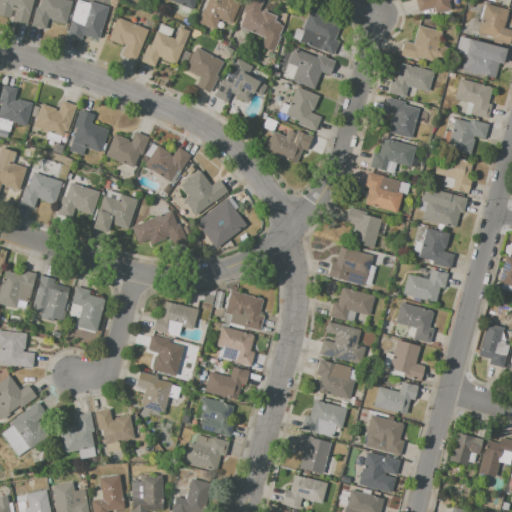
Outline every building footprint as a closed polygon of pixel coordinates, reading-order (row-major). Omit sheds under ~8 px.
[(0,0),(32,0),(26,27),(11,23),(14,11),(11,10),(9,18),(0,15),(0,0)] [(30,26),(45,30),(48,19),(50,19),(50,21),(65,25),(71,1),(67,0),(40,0),(38,8),(35,7),(30,26)] [(76,0),(87,3),(88,1),(107,7),(97,39),(82,35),(81,39),(66,35),(76,0)] [(195,0),(191,10),(167,0),(195,0)] [(234,0),(240,2),(231,24),(218,19),(214,29),(197,22),(202,9),(203,9),(206,0),(234,0)] [(246,0),(262,0),(258,11),(261,12),(261,11),(276,16),(267,39),(238,27),(244,13),(242,12),(246,0)] [(415,0),(418,11),(434,7),(436,14),(452,9),(449,0),(415,0)] [(484,4),(476,33),(494,37),(493,38),(508,42),(511,30),(503,28),(508,10),(484,4)] [(175,12),(178,5),(190,10),(187,17),(175,12)] [(297,40),(308,11),(322,17),(321,18),(340,26),(334,40),(338,42),(332,56),(298,42),(299,41),(297,40)] [(116,18),(147,30),(135,61),(120,56),(124,46),(108,40),(116,18)] [(181,23),(183,18),(190,21),(188,26),(181,23)] [(172,30),(169,36),(157,31),(160,24),(172,30)] [(139,62),(152,68),(157,56),(161,58),(161,59),(174,65),(189,31),(179,26),(173,39),(156,31),(149,45),(147,44),(139,62)] [(403,42),(399,56),(417,61),(418,58),(433,62),(434,60),(443,62),(447,48),(437,45),(441,32),(417,26),(412,44),(403,42)] [(459,37),(468,39),(464,55),(455,53),(459,37)] [(469,39),(461,69),(494,78),(497,64),(502,65),(506,48),(469,39)] [(195,47),(222,62),(215,75),(217,77),(209,93),(195,86),(199,78),(183,69),(195,47)] [(293,48),(315,57),(316,54),(336,62),(330,76),(320,73),(314,89),(292,80),(297,67),(296,67),(287,63),(293,48)] [(189,53),(184,63),(179,61),(184,50),(189,53)] [(236,58),(252,66),(247,76),(267,86),(261,97),(253,93),(247,103),(233,96),(234,95),(231,93),(226,102),(213,95),(222,79),(225,80),(236,58)] [(287,63),(296,67),(291,79),(282,76),(287,63)] [(390,78),(387,92),(404,97),(406,87),(427,92),(432,72),(399,63),(395,79),(390,78)] [(459,79),(454,99),(466,102),(474,104),(471,116),(487,121),(491,104),(487,103),(491,88),(459,79)] [(0,91),(2,85),(16,89),(13,100),(16,101),(17,99),(32,103),(26,127),(0,120),(0,105),(1,102),(0,101),(0,91)] [(296,87),(284,115),(298,121),(297,124),(314,131),(320,117),(310,113),(311,110),(312,110),(318,96),(317,96),(296,87)] [(387,98),(383,112),(393,115),(392,117),(391,117),(387,132),(411,138),(419,109),(403,105),(403,104),(404,102),(387,98)] [(61,101),(75,106),(66,132),(63,131),(61,137),(32,127),(40,104),(55,109),(55,110),(58,111),(61,101)] [(474,104),(471,116),(463,114),(466,102),(474,104)] [(278,111),(282,103),(288,105),(284,114),(278,111)] [(79,110),(93,115),(90,124),(107,130),(99,153),(71,143),(76,128),(73,127),(79,110)] [(261,128),(266,118),(275,122),(271,132),(261,128)] [(453,118),(446,148),(469,155),(473,139),(472,139),(473,136),(484,139),(488,124),(469,119),(469,122),(453,118)] [(272,131),(264,150),(296,163),(302,149),(306,151),(312,137),(296,130),(295,133),(287,130),(284,137),(272,131)] [(134,132),(148,137),(141,156),(137,155),(133,167),(104,157),(113,134),(128,139),(127,141),(130,142),(134,132)] [(44,139),(47,133),(60,138),(58,144),(44,139)] [(369,167),(392,173),(393,173),(395,163),(409,167),(414,147),(381,138),(377,154),(372,153),(369,167)] [(81,156),(68,151),(71,144),(84,149),(81,156)] [(177,147),(190,155),(179,172),(176,170),(168,182),(167,182),(143,167),(156,145),(169,153),(168,154),(171,156),(177,147)] [(0,147),(15,152),(12,163),(26,168),(18,193),(1,188),(0,191),(0,147)] [(439,154),(471,162),(467,180),(473,182),(470,194),(451,189),(454,180),(433,174),(439,154)] [(199,170),(211,185),(218,180),(227,191),(195,216),(182,201),(187,197),(179,186),(199,170)] [(32,173),(61,182),(54,206),(36,200),(33,209),(19,204),(25,186),(28,187),(32,173)] [(367,173),(363,186),(367,187),(363,203),(363,204),(396,213),(402,193),(396,191),(399,181),(367,173)] [(69,182),(99,192),(91,215),(73,209),(70,218),(56,213),(61,196),(65,197),(69,182)] [(102,195),(117,200),(119,194),(136,200),(127,229),(109,223),(106,233),(92,228),(102,195)] [(426,200),(421,220),(455,228),(459,213),(463,214),(467,199),(449,194),(446,205),(426,200)] [(230,195),(239,207),(235,210),(246,223),(227,238),(231,243),(225,248),(221,243),(219,244),(206,228),(212,223),(205,215),(230,195)] [(348,208),(345,222),(354,224),(349,242),(372,248),(381,216),(348,208)] [(130,227),(170,210),(175,223),(178,222),(186,240),(172,246),(167,235),(163,237),(164,239),(151,245),(148,239),(137,244),(136,242),(130,227)] [(424,231),(421,243),(417,258),(433,262),(432,265),(449,269),(453,255),(444,253),(448,236),(424,231)] [(417,258),(411,257),(415,241),(421,243),(417,258)] [(331,262),(327,277),(363,287),(364,283),(369,264),(371,256),(339,247),(335,263),(331,262)] [(511,253),(511,287),(497,284),(504,256),(511,258),(511,253)] [(394,260),(392,267),(385,266),(387,258),(394,260)] [(364,283),(369,264),(376,266),(371,285),(364,283)] [(407,274),(427,279),(429,269),(447,274),(444,288),(438,287),(435,303),(402,295),(407,274)] [(4,270),(0,286),(0,305),(15,310),(18,300),(28,302),(35,274),(21,270),(19,274),(4,270)] [(40,275),(30,310),(42,313),(41,318),(52,321),(53,319),(60,320),(69,288),(52,283),(53,279),(40,275)] [(75,286),(71,303),(81,306),(76,327),(95,332),(103,298),(88,295),(90,290),(75,286)] [(332,302),(328,316),(344,321),(347,310),(368,315),(373,296),(340,287),(336,303),(332,302)] [(224,292),(221,302),(215,300),(217,290),(224,292)] [(229,290),(262,299),(258,314),(263,315),(259,330),(243,326),(243,328),(228,324),(231,314),(223,312),(224,309),(229,290)] [(201,306),(204,292),(214,291),(210,310),(203,309),(201,306)] [(192,299),(193,293),(200,292),(198,300),(192,299)] [(160,316),(163,301),(197,309),(192,330),(180,327),(177,337),(152,331),(156,315),(160,316)] [(214,301),(221,303),(220,309),(212,307),(214,301)] [(399,303),(433,311),(428,328),(433,329),(429,343),(413,339),(416,328),(394,323),(399,303)] [(326,322),(323,333),(334,336),(332,343),(322,340),(318,356),(359,366),(364,348),(355,345),(359,330),(326,322)] [(484,324),(502,328),(499,343),(507,345),(502,368),(487,365),(488,359),(476,357),(484,324)] [(220,326),(253,335),(249,350),(254,351),(250,366),(233,362),(236,351),(215,345),(220,326)] [(406,335),(408,328),(414,330),(412,337),(406,335)] [(0,331),(25,334),(24,349),(23,349),(23,352),(34,353),(33,361),(32,360),(31,368),(0,365),(0,356),(1,348),(0,347),(0,331)] [(52,331),(59,333),(58,339),(51,337),(52,331)] [(151,336),(147,349),(158,352),(157,356),(155,355),(151,370),(174,376),(182,346),(167,343),(168,340),(151,336)] [(395,340),(391,354),(385,352),(381,368),(404,374),(403,377),(422,382),(426,367),(414,364),(419,347),(395,340)] [(319,359),(315,375),(319,376),(315,392),(348,401),(353,381),(352,381),(346,379),(349,367),(319,359)] [(208,372),(229,377),(232,367),(248,371),(244,386),(240,385),(236,400),(203,392),(208,372)] [(138,371),(134,386),(144,389),(139,407),(163,413),(171,383),(156,379),(157,376),(138,371)] [(0,380),(8,375),(19,390),(26,385),(35,397),(21,407),(19,405),(6,414),(0,404),(0,380)] [(397,392),(377,387),(372,407),(405,415),(409,399),(414,400),(417,386),(400,382),(397,392)] [(171,385),(179,387),(176,399),(168,397),(171,385)] [(200,397),(232,406),(227,424),(232,425),(229,438),(198,429),(201,419),(194,417),(200,397)] [(304,415),(300,430),(332,438),(335,427),(340,429),(346,408),(313,400),(309,416),(304,415)] [(9,422),(37,402),(46,414),(36,421),(47,436),(17,457),(0,433),(12,426),(9,422)] [(94,412),(98,431),(101,430),(105,452),(120,449),(118,441),(133,439),(128,414),(113,417),(114,419),(110,420),(108,409),(94,412)] [(77,427),(74,427),(74,426),(58,429),(63,454),(78,451),(80,460),(95,457),(90,432),(93,432),(89,413),(74,415),(77,427)] [(370,415),(365,434),(385,440),(382,451),(398,455),(402,441),(397,440),(402,424),(370,415)] [(294,448),(302,450),(298,468),(321,474),(329,442),(310,438),(310,437),(297,434),(294,448)] [(454,434),(480,441),(477,456),(467,454),(464,466),(448,462),(454,434)] [(187,442),(193,444),(196,435),(210,439),(211,437),(228,442),(224,457),(219,455),(215,471),(181,462),(187,442)] [(484,441),(496,445),(498,439),(511,442),(511,446),(507,466),(497,463),(493,478),(476,473),(484,441)] [(42,462),(36,461),(38,451),(44,453),(42,462)] [(357,454),(365,456),(365,455),(380,459),(380,456),(398,460),(394,475),(384,473),(384,475),(385,475),(381,491),(357,485),(358,484),(350,482),(357,454)] [(98,477),(118,474),(123,510),(106,511),(91,511),(90,501),(94,501),(93,491),(100,490),(98,477)] [(342,474),(349,476),(348,482),(341,480),(342,474)] [(130,511),(130,481),(140,481),(140,476),(160,475),(162,509),(145,510),(145,511),(130,511)] [(289,490),(285,489),(281,503),(282,504),(299,508),(302,498),(321,503),(326,483),(293,475),(289,490)] [(170,511),(174,498),(184,500),(189,480),(209,485),(202,511),(185,507),(183,511),(170,511)] [(55,511),(51,485),(71,482),(72,491),(84,489),(87,511),(55,511)] [(28,511),(25,494),(45,490),(48,511),(28,511)] [(351,490),(345,510),(351,511),(379,511),(383,499),(351,490)] [(0,503),(0,511),(8,511),(6,502),(0,503)]
